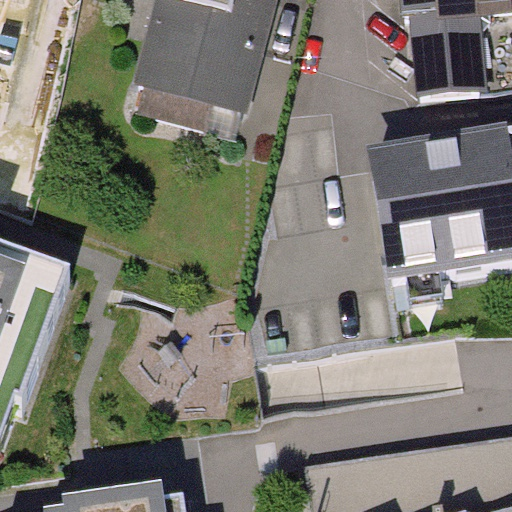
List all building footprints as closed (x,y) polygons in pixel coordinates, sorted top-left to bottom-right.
[(158,0),(130,101),(235,127),(267,5),(248,0),(158,0)] [(511,0),(413,0),(416,31),(511,24),(511,0)] [(0,119),(49,37),(2,8),(0,11),(0,119)] [(405,37),(411,110),(479,104),(472,31),(405,37)] [(511,278),(511,145),(371,164),(388,294),(511,278)] [(67,272),(0,246),(0,447),(1,447),(67,272)] [(511,511),(511,442),(285,475),(289,511),(511,511)] [(179,511),(175,480),(57,498),(59,510),(45,511),(179,511)]
